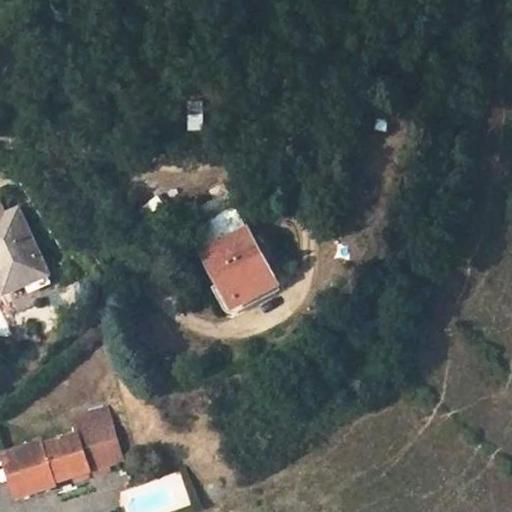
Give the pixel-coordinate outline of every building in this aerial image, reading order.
[(0,261),(20,297),(39,287),(44,297),(65,286),(59,276),(47,253),(43,255),(23,217),(13,222),(0,198),(0,261)] [(274,265),(236,200),(194,224),(238,295),(269,277),(274,265)] [(78,435),(90,471),(124,460),(107,406),(73,417),(78,435)] [(56,482),(90,471),(78,435),(44,446),(43,443),(4,456),(15,489),(54,476),(56,482)] [(54,476),(15,489),(18,498),(57,486),(56,482),(54,476)]
